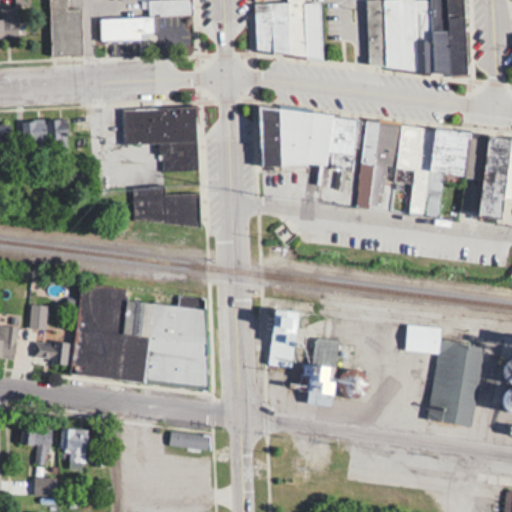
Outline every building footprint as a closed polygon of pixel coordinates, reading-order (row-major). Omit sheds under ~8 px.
[(80,52),(79,7),(65,7),(65,0),(47,0),(48,53),(80,52)] [(190,14),(189,0),(138,0),(138,15),(98,16),(99,40),(141,39),(141,33),(152,32),(151,15),(190,14)] [(251,0),(252,53),(320,52),(319,0),(251,0)] [(363,0),(365,72),(465,70),(464,0),(363,0)] [(16,5),(0,5),(0,37),(16,37),(16,5)] [(195,105),(120,106),(120,142),(159,142),(159,170),(196,169),(195,105)] [(511,133),(261,106),(255,160),(356,171),(352,206),(435,215),(440,171),(463,173),(459,211),(500,216),(502,196),(511,197),(511,133)] [(66,118),(20,118),(20,147),(66,146),(66,118)] [(162,191),(162,184),(134,184),(134,222),(198,222),(198,192),(162,191)] [(208,307),(123,299),(124,287),(77,282),(69,373),(201,384),(208,307)] [(291,366),(296,309),(273,307),(267,364),(291,366)] [(480,344),(437,339),(438,326),(405,322),(401,349),(433,353),(425,418),(470,424),(480,344)] [(0,356),(12,357),(15,326),(0,324),(0,356)] [(32,362),(65,363),(66,341),(33,340),(32,362)] [(330,403),(332,364),(299,362),(298,391),(318,392),(317,402),(330,403)] [(18,443),(34,444),(32,462),(45,464),(49,427),(20,424),(18,443)] [(67,449),(66,468),(84,468),(84,429),(58,429),(58,449),(67,449)] [(208,433),(168,431),(167,446),(207,448),(208,433)] [(511,511),(511,489),(504,488),(501,511),(511,511)]
